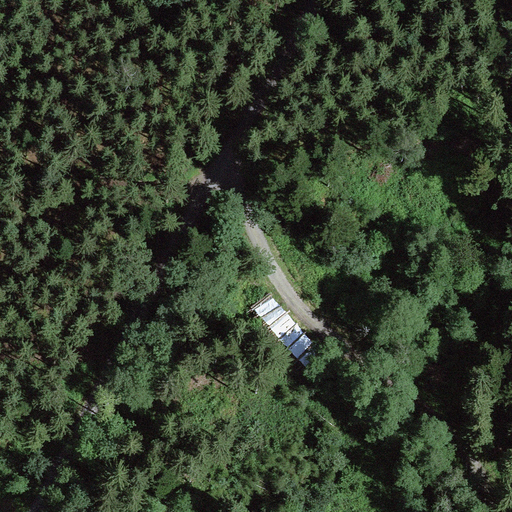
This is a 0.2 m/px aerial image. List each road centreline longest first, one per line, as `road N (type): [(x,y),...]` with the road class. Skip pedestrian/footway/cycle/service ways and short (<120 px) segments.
road 1 (track): [(34,511),(315,0)]
road 2 (track): [(218,166),(283,296),(445,434),(493,511)]
